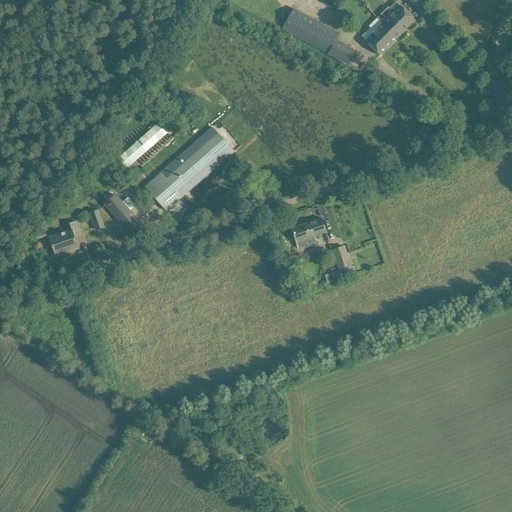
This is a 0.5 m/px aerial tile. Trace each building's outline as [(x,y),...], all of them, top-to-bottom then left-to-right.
[(378,56),(415,20),(401,6),(364,42),(378,56)] [(339,34),(293,8),(282,29),(348,65),(356,51),(335,40),(339,34)] [(358,24),(364,30),(377,16),(371,11),(358,24)] [(172,139),(153,117),(152,117),(158,123),(115,161),(109,155),(128,177),(129,177),(124,171),(167,133),(172,139)] [(160,174),(145,187),(153,196),(152,197),(152,199),(155,202),(157,202),(158,201),(166,211),(181,198),(233,152),(212,128),(160,174)] [(115,195),(105,204),(106,206),(135,238),(145,229),(129,211),(135,206),(128,197),(122,203),(115,195)] [(104,227),(98,211),(98,210),(90,213),(96,230),(104,227)] [(291,228),(298,249),(316,243),(313,237),(326,232),(321,218),(291,228)] [(68,249),(69,252),(79,249),(75,237),(81,235),(78,226),(76,221),(69,223),(71,230),(49,238),(54,254),(68,249)] [(339,269),(350,266),(344,246),(332,250),(339,269)] [(353,274),(350,267),(332,273),(334,281),(353,274)]
